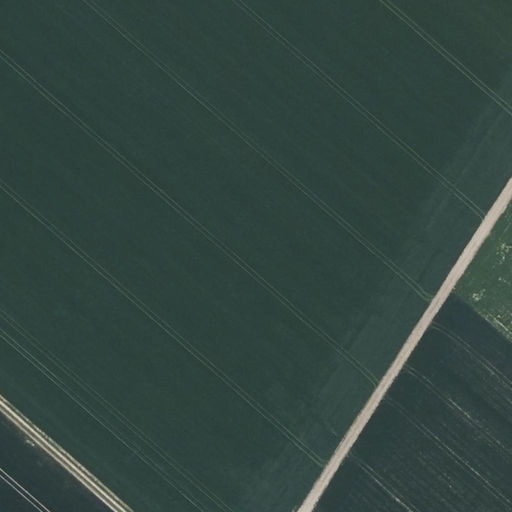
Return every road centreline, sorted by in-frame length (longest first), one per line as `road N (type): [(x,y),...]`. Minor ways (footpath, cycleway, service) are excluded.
road 1 (track): [(511,182),(301,511)]
road 2 (track): [(0,405),(121,511)]
